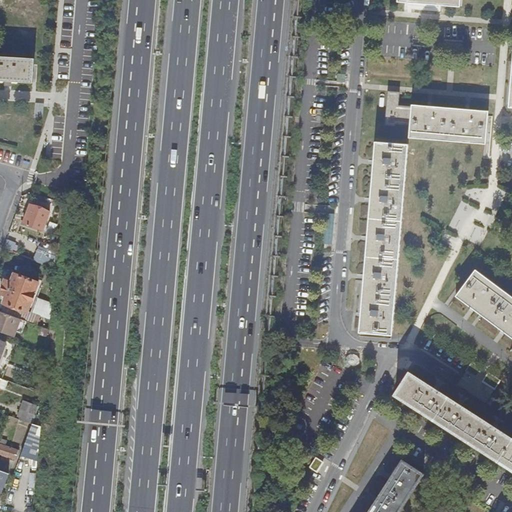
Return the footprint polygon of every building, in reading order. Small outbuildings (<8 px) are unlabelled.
[(295,0),(272,285),(271,292),(267,333),(281,335),(282,325),(309,0),(295,0)] [(33,58),(0,56),(0,80),(4,80),(3,86),(10,86),(10,81),(32,81),(33,58)] [(488,116),(488,107),(470,106),(467,106),(465,106),(432,103),(429,103),(428,103),(399,101),(399,92),(399,90),(388,90),(388,91),(386,124),(409,126),(409,135),(486,141),(488,119),(488,116)] [(362,315),(361,330),(394,332),(407,142),(375,140),(374,160),(374,162),(374,165),(371,198),(371,200),(371,202),(368,236),(368,238),(368,241),(365,274),(365,277),(365,279),(365,281),(365,282),(362,315)] [(50,213),(30,205),(23,223),(43,230),(50,213)] [(335,214),(326,213),(323,244),(332,245),(335,214)] [(52,257),(38,251),(36,256),(51,263),(52,257)] [(511,296),(476,270),(474,272),(456,296),(471,307),(473,309),(474,310),(480,314),(481,315),(482,315),(502,330),(503,331),(506,333),(511,337),(511,350),(511,351),(511,296)] [(6,294),(3,302),(28,311),(33,296),(38,282),(14,273),(12,281),(6,279),(1,292),(6,294)] [(34,323),(48,329),(51,302),(33,296),(28,311),(37,315),(34,323)] [(1,311),(20,318),(34,323),(37,315),(28,311),(3,302),(1,311)] [(0,329),(14,335),(20,318),(1,311),(0,310),(0,329)] [(482,369),(472,362),(465,371),(476,377),(482,369)] [(410,372),(397,393),(511,467),(511,436),(497,427),(495,426),(492,424),(462,405),(459,404),(457,402),(438,390),(436,389),(434,387),(410,372)] [(489,372),(483,381),(496,388),(501,380),(489,372)] [(18,416),(32,421),(34,414),(20,409),(18,416)] [(28,423),(27,457),(40,457),(41,424),(28,423)] [(19,450),(0,443),(0,453),(3,454),(2,458),(7,459),(8,456),(16,458),(19,450)] [(316,457),(310,467),(314,469),(317,472),(323,462),(316,457)] [(397,511),(423,472),(402,460),(392,475),(390,478),(389,480),(377,498),(375,501),(374,503),(368,511),(397,511)] [(0,485),(3,487),(9,473),(0,469),(0,485)]
